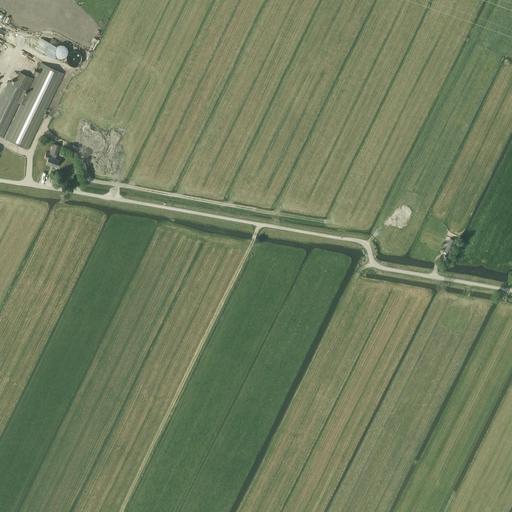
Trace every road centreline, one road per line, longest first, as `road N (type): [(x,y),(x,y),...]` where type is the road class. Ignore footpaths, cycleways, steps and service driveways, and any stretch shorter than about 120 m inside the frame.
road 1 (unclassified): [(511,290),(379,267),(360,241),(0,180)]
road 2 (track): [(275,227),(277,214),(86,179),(79,150),(42,131),(69,69),(0,36)]
